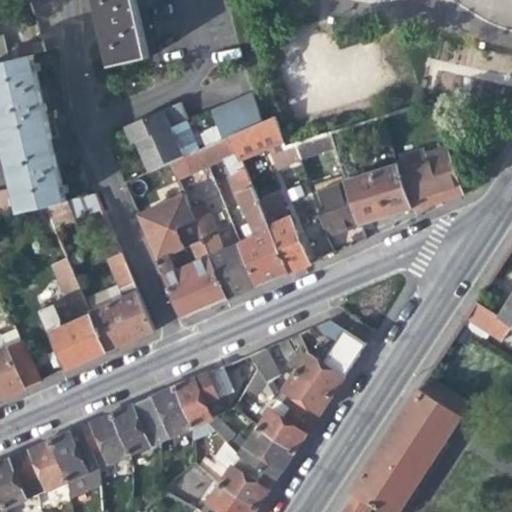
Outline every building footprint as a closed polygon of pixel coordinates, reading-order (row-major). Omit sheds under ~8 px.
[(149,56),(136,0),(97,0),(101,17),(112,65),(149,56)] [(23,210),(46,205),(67,200),(56,153),(50,128),(46,110),(34,57),(0,64),(0,112),(6,136),(17,186),(23,210)] [(252,93),(211,111),(224,140),(229,138),(238,134),(265,122),(252,93)] [(143,149),(153,171),(169,164),(185,157),(171,126),(190,118),(182,101),(127,125),(135,142),(141,139),(144,145),(146,148),(143,149)] [(238,158),(267,146),(283,139),(277,117),(265,122),(238,134),(229,138),(237,155),(238,158)] [(331,131),(297,142),(302,159),(337,148),(331,131)] [(208,168),(224,161),(237,155),(229,138),(224,140),(203,149),(200,150),(208,168)] [(276,169),(302,159),(297,142),(285,145),(283,139),(267,146),(269,151),(269,150),(276,169)] [(449,149),(399,165),(414,209),(437,202),(464,193),(449,149)] [(177,181),(208,168),(200,150),(185,157),(169,164),(177,181)] [(224,161),(230,176),(243,170),(238,158),(237,155),(224,161)] [(348,181),(349,184),(362,225),(385,218),(414,209),(399,165),(348,181)] [(243,170),(230,176),(238,193),(251,188),(243,170)] [(350,229),(362,225),(349,184),(316,193),(329,236),(350,229)] [(251,188),(238,193),(241,199),(258,237),(242,244),(261,287),(277,280),(290,274),(269,227),(258,202),(251,188)] [(0,215),(19,211),(13,189),(0,191),(0,215)] [(67,200),(75,218),(102,206),(96,192),(67,200)] [(184,198),(190,210),(204,241),(229,300),(248,292),(261,287),(242,244),(225,252),(198,192),(184,198)] [(183,196),(139,215),(148,235),(149,239),(159,261),(172,255),(192,246),(204,241),(190,210),(184,198),(183,196)] [(274,196),(258,202),(269,227),(285,220),(274,196)] [(55,227),(75,218),(67,200),(46,205),(55,227)] [(290,217),(285,220),(269,227),(290,274),(302,269),(312,265),(300,238),(290,217)] [(172,255),(159,261),(184,320),(211,308),(229,300),(204,241),(192,246),(198,262),(178,270),(172,255)] [(43,310),(69,370),(81,364),(110,352),(92,311),(86,298),(69,258),(53,264),(69,303),(57,307),(56,304),(43,310)] [(112,270),(119,284),(124,298),(92,311),(110,352),(133,342),(156,332),(126,263),(112,270)] [(119,284),(86,298),(92,311),(124,298),(119,284)] [(504,340),(511,326),(511,322),(503,315),(480,300),(469,317),(504,340)] [(511,300),(503,315),(511,322),(511,300)] [(309,356),(297,374),(332,398),(344,381),(367,346),(356,338),(333,321),(315,329),(337,343),(323,365),(309,356)] [(23,340),(17,328),(3,334),(8,347),(23,340)] [(8,347),(0,350),(0,399),(20,390),(26,388),(41,381),(23,340),(8,347)] [(282,375),(267,349),(250,356),(267,384),(282,375)] [(228,366),(224,367),(209,374),(197,379),(177,388),(195,427),(209,421),(215,418),(221,416),(225,414),(216,393),(235,384),(228,366)] [(292,411),(314,426),(325,409),(332,398),(297,374),(278,402),(292,411)] [(430,377),(422,389),(462,415),(469,404),(430,377)] [(164,441),(195,427),(177,388),(162,394),(146,401),(164,441)] [(462,415),(422,389),(384,447),(354,493),(377,506),(386,511),(400,511),(463,416),(462,415)] [(132,454),(164,441),(146,401),(133,407),(114,415),(132,454)] [(278,402),(259,430),(295,453),(308,435),(314,426),(292,411),(278,402)] [(100,468),(132,454),(114,415),(100,421),(83,429),(100,468)] [(229,444),(232,448),(240,440),(221,416),(215,418),(209,421),(217,431),(227,442),(229,444)] [(196,441),(217,431),(209,421),(195,427),(196,441)] [(70,481),(100,468),(83,429),(70,434),(52,442),(70,481)] [(255,468),(276,482),(288,465),(295,453),(259,430),(249,445),(243,438),(240,440),(232,448),(241,458),(255,468)] [(39,494),(70,481),(52,442),(38,448),(21,455),(39,494)] [(231,473),(222,487),(257,510),(267,496),(276,482),(255,468),(241,458),(232,448),(229,444),(217,463),(231,473)] [(0,494),(6,508),(39,494),(21,455),(5,462),(0,464),(0,494)] [(255,511),(257,510),(222,487),(204,511),(255,511)] [(372,511),(377,506),(354,493),(341,511),(372,511)]
